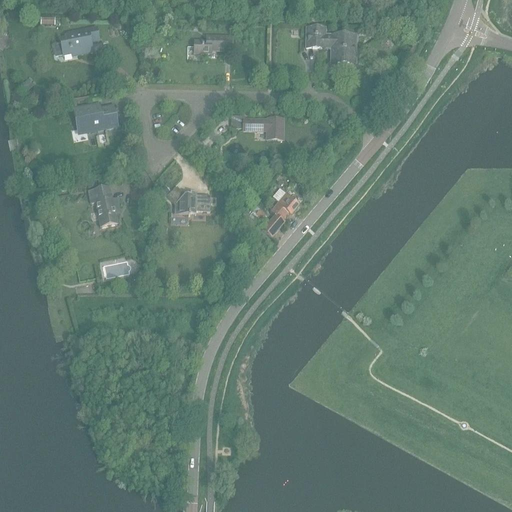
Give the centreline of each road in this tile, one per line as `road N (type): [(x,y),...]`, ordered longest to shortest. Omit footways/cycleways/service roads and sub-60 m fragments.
road 1 (secondary): [(191,511),(194,397),(208,349),(378,140)]
road 2 (residential): [(209,97),(143,97),(153,159),(202,114)]
road 3 (residential): [(378,140),(330,99),(209,97)]
road 4 (secondary): [(378,140),(447,34)]
